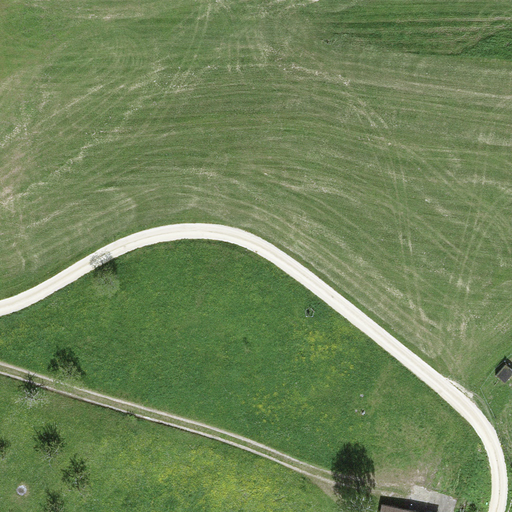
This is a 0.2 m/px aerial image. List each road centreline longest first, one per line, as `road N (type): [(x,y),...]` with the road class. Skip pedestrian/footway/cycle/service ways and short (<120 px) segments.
road 1 (unclassified): [(497,511),(498,454),(467,406),(293,264),(246,236),(164,231),(4,307)]
road 2 (track): [(0,368),(393,494)]
